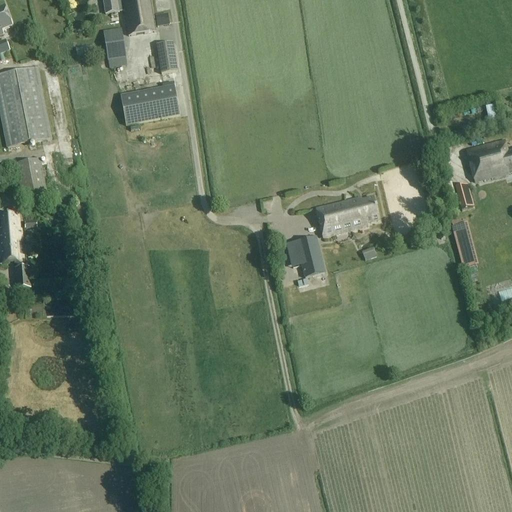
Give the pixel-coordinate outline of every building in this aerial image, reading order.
[(122,0),(123,2),(117,3),(116,0),(103,0),(106,15),(125,12),(129,37),(156,33),(150,0),(122,0)] [(12,28),(5,8),(0,9),(0,37),(4,37),(2,32),(12,28)] [(158,28),(170,26),(168,14),(156,16),(158,28)] [(127,67),(126,60),(122,30),(105,32),(110,69),(127,67)] [(6,40),(0,42),(0,55),(10,52),(6,40)] [(173,43),(157,46),(161,75),(178,73),(173,43)] [(38,69),(0,75),(0,106),(8,149),(52,141),(38,69)] [(175,87),(120,97),(126,128),(180,118),(175,87)] [(511,152),(509,153),(506,142),(468,152),(476,184),(511,174),(511,152)] [(48,196),(41,161),(16,165),(23,201),(48,196)] [(468,185),(455,188),(461,211),(474,208),(468,185)] [(368,202),(367,198),(318,211),(325,240),(370,229),(369,225),(381,222),(376,200),(368,202)] [(0,255),(11,254),(13,272),(27,270),(25,254),(20,254),(19,244),(16,221),(15,206),(0,207),(0,255)] [(453,228),(452,228),(456,242),(468,239),(464,225),(462,225),(453,228)] [(316,237),(295,242),(301,266),(304,279),(325,273),(316,237)] [(373,262),(385,257),(380,247),(369,251),(373,262)] [(388,247),(382,249),(385,256),(390,253),(388,247)] [(471,253),(459,256),(463,270),(475,267),(471,253)] [(48,305),(48,317),(58,317),(58,306),(48,305)]
